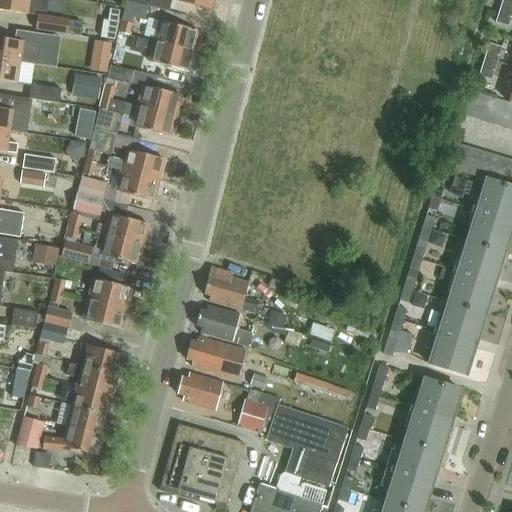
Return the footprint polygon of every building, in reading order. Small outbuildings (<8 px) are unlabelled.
[(47,0),(0,0),(0,11),(33,16),(33,11),(46,13),(47,0)] [(173,0),(129,0),(129,1),(150,7),(151,5),(171,10),(173,0)] [(210,11),(213,0),(177,0),(177,2),(210,11)] [(282,0),(266,72),(293,78),(311,0),(282,0)] [(511,0),(502,0),(501,7),(511,10),(511,0)] [(147,21),(150,7),(129,1),(124,22),(134,24),(135,18),(147,21)] [(511,15),(511,10),(501,7),(496,23),(508,27),(511,15)] [(110,10),(108,22),(117,23),(119,11),(110,10)] [(39,16),(36,31),(82,37),(84,24),(70,22),(70,21),(39,16)] [(131,36),(134,24),(124,22),(121,34),(131,36)] [(192,52),(197,31),(161,22),(156,42),(192,52)] [(16,31),(15,41),(24,43),(39,45),(36,66),(56,69),(61,38),(16,31)] [(186,73),(192,52),(156,42),(139,38),(137,48),(147,50),(147,49),(154,50),(150,63),(186,73)] [(0,39),(0,60),(21,64),(36,66),(39,45),(24,43),(15,41),(0,39)] [(93,42),(92,51),(110,53),(111,45),(93,42)] [(502,48),(489,44),(484,60),(497,64),(507,67),(510,58),(500,54),(502,48)] [(0,60),(0,81),(17,84),(21,64),(0,60)] [(484,60),(479,77),(492,81),(497,64),(484,60)] [(80,76),(77,99),(97,102),(101,79),(80,76)] [(261,81),(220,249),(247,256),(288,88),(261,81)] [(32,85),(30,99),(60,104),(62,90),(32,85)] [(181,96),(156,89),(145,86),(139,107),(176,116),(181,96)] [(116,90),(106,87),(103,99),(114,101),(116,90)] [(464,88),(456,112),(469,116),(476,92),(464,88)] [(488,95),(479,92),(476,92),(469,116),(480,120),(488,95)] [(0,130),(10,132),(12,123),(28,125),(32,100),(0,95),(0,130)] [(488,95),(480,120),(492,123),(499,99),(488,95)] [(103,99),(100,110),(124,116),(126,104),(114,101),(103,99)] [(511,102),(508,102),(499,99),(492,123),(503,127),(511,102)] [(511,102),(503,127),(511,129),(511,102)] [(171,137),(176,116),(139,107),(134,128),(171,137)] [(76,127),(74,138),(90,141),(92,130),(76,127)] [(8,144),(10,132),(0,130),(0,152),(16,154),(17,145),(8,144)] [(94,130),(88,153),(94,154),(94,152),(110,157),(113,147),(116,148),(116,147),(125,149),(128,139),(119,136),(118,138),(115,138),(116,136),(94,130)] [(452,168),(459,144),(448,140),(440,165),(451,168),(452,168)] [(464,172),(471,147),(459,144),(452,168),(464,172)] [(475,175),(483,151),(471,147),(464,172),(475,175)] [(159,181),(164,160),(128,150),(125,162),(111,158),(109,168),(122,171),(159,181)] [(475,175),(485,178),(487,179),(494,154),(483,151),(475,175)] [(487,179),(499,183),(506,158),(494,154),(487,179)] [(56,160),(26,155),(24,169),(54,173),(56,160)] [(510,186),(511,180),(511,159),(506,158),(499,183),(510,186)] [(86,162),(77,194),(102,201),(106,185),(91,181),(95,164),(92,163),(86,162)] [(448,180),(451,168),(442,165),(439,177),(448,180)] [(46,175),(24,171),(22,184),(44,188),(46,175)] [(153,201),(159,181),(122,171),(117,191),(153,201)] [(499,183),(487,179),(485,178),(476,206),(471,204),(470,208),(511,220),(511,186),(510,186),(499,183)] [(436,185),(433,196),(442,198),(445,187),(436,185)] [(77,194),(73,211),(99,218),(103,201),(102,201),(77,194)] [(442,198),(433,196),(429,207),(438,210),(442,198)] [(459,238),(466,240),(503,252),(511,223),(511,220),(470,208),(469,211),(474,212),(469,230),(462,228),(459,238)] [(0,211),(0,235),(21,239),(24,215),(0,211)] [(79,228),(82,217),(72,214),(69,226),(79,228)] [(143,245),(148,225),(111,215),(106,235),(143,245)] [(435,219),(426,216),(423,227),(432,230),(435,219)] [(69,226),(66,237),(76,240),(79,228),(69,226)] [(432,230),(423,227),(419,239),(428,242),(432,230)] [(92,250),(91,254),(101,256),(106,235),(98,233),(95,245),(92,250)] [(433,233),(429,246),(442,249),(446,236),(433,233)] [(137,266),(143,245),(106,235),(101,256),(137,266)] [(13,274),(18,242),(18,241),(0,238),(0,271),(5,273),(13,274)] [(452,266),(451,269),(494,282),(503,252),(466,240),(457,267),(452,266)] [(38,243),(33,259),(55,265),(60,248),(38,243)] [(91,254),(92,250),(65,243),(61,259),(79,263),(88,266),(91,254)] [(417,246),(414,258),(422,260),(426,249),(417,246)] [(422,260),(414,258),(409,272),(418,275),(422,260)] [(451,288),(447,301),(484,313),(494,282),(451,269),(440,266),(436,278),(447,281),(445,286),(451,288)] [(257,307),(242,303),(248,283),(231,279),(232,274),(210,268),(203,295),(208,296),(207,301),(240,310),(239,314),(254,318),(257,307)] [(407,278),(404,288),(413,291),(416,281),(407,278)] [(63,293),(66,281),(56,279),(53,290),(63,293)] [(125,309),(131,289),(94,279),(89,299),(125,309)] [(404,288),(401,300),(409,303),(413,291),(404,288)] [(53,290),(50,302),(60,304),(63,293),(53,290)] [(414,295),(411,305),(422,308),(425,298),(414,295)] [(120,330),(125,309),(89,299),(84,321),(120,330)] [(433,328),(432,330),(475,343),(484,313),(447,301),(438,329),(433,328)] [(49,306),(44,323),(68,329),(72,312),(49,306)] [(236,328),(239,315),(206,306),(205,311),(200,310),(195,326),(200,328),(199,333),(246,346),(250,332),(236,328)] [(397,307),(394,318),(404,321),(408,311),(397,307)] [(38,314),(15,311),(12,326),(36,330),(38,314)] [(272,312),(268,323),(283,327),(287,317),(272,312)] [(408,353),(413,335),(401,331),(404,321),(394,318),(389,337),(398,340),(394,353),(408,353)] [(44,323),(40,340),(63,346),(68,329),(44,323)] [(335,331),(313,324),(309,335),(331,343),(335,331)] [(465,374),(475,343),(432,330),(431,333),(436,335),(428,362),(465,374)] [(288,332),(284,345),(297,348),(301,336),(288,332)] [(247,350),(198,337),(197,342),(191,341),(186,360),(192,361),(191,367),(239,379),(247,350)] [(46,358),(49,347),(39,345),(36,356),(46,358)] [(83,368),(117,377),(122,356),(88,347),(83,368)] [(19,362),(17,370),(31,372),(34,357),(26,354),(25,356),(21,362),(19,362)] [(48,359),(46,358),(36,356),(34,364),(35,365),(32,376),(43,379),(48,359)] [(117,377),(83,368),(71,365),(68,376),(78,379),(76,387),(112,396),(117,377)] [(380,366),(376,379),(384,382),(389,368),(380,366)] [(214,410),(221,383),(188,374),(187,379),(182,378),(178,394),(183,396),(182,401),(214,410)] [(361,395),(298,374),(295,383),(349,402),(350,400),(359,403),(361,395)] [(254,375),(250,386),(264,391),(268,380),(254,375)] [(32,376),(29,387),(40,390),(43,379),(32,376)] [(451,420),(461,389),(423,376),(414,406),(409,404),(408,407),(451,420)] [(106,416),(112,396),(76,387),(71,407),(65,405),(65,406),(106,416)] [(373,387),(371,395),(379,398),(382,390),(373,387)] [(379,398),(371,395),(367,408),(376,410),(379,398)] [(37,411),(40,399),(29,397),(26,409),(37,411)] [(260,435),(268,408),(244,401),(236,427),(260,435)] [(266,435),(336,460),(347,428),(276,404),(266,435)] [(101,436),(106,416),(65,406),(60,425),(66,427),(101,436)] [(412,412),(404,439),(441,451),(451,420),(408,407),(408,410),(412,412)] [(374,418),(365,415),(361,428),(370,431),(374,418)] [(38,450),(45,424),(24,419),(17,447),(38,450)] [(224,510),(244,444),(178,425),(159,490),(224,510)] [(96,455),(101,436),(66,427),(62,440),(45,438),(43,450),(63,452),(63,450),(78,454),(79,451),(96,455)] [(361,428),(357,439),(366,442),(370,431),(361,428)] [(327,487),(336,460),(266,435),(264,440),(291,449),(283,472),(327,487)] [(432,482),(441,451),(404,439),(400,451),(391,448),(386,464),(390,466),(389,469),(432,482)] [(355,446),(352,458),(360,461),(364,449),(355,446)] [(352,458),(348,470),(357,473),(360,461),(352,458)] [(393,473),(384,500),(422,511),(432,482),(389,469),(388,472),(393,473)] [(355,479),(346,477),(342,489),(351,492),(355,479)] [(318,511),(321,505),(259,484),(249,511),(318,511)] [(351,492),(342,489),(338,501),(347,504),(351,492)] [(422,511),(384,500),(380,511),(422,511)]
